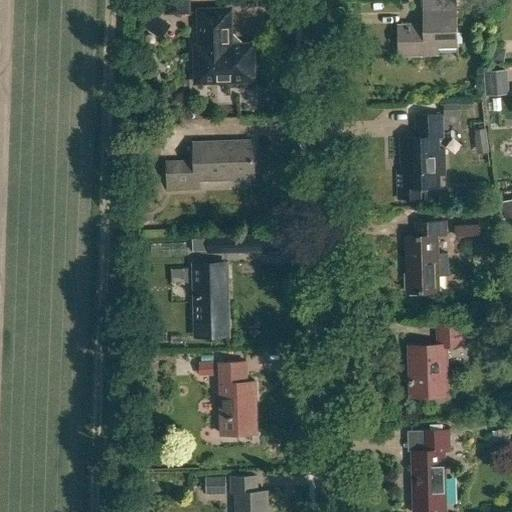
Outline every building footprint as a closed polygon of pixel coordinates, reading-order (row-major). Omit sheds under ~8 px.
[(190,13),(189,0),(165,0),(165,13),(190,13)] [(457,54),(458,54),(456,0),(422,0),(424,24),(398,25),(399,56),(439,55),(439,47),(457,47),(457,54)] [(196,47),(197,81),(253,80),(252,46),(239,46),(230,37),(229,10),(200,11),(201,47),(196,47)] [(148,31),(162,41),(172,27),(159,17),(148,31)] [(493,46),(491,59),(504,61),(506,48),(493,46)] [(508,69),(484,71),(486,95),(510,93),(508,69)] [(446,106),(446,119),(463,118),(463,106),(446,106)] [(444,149),(439,149),(438,137),(443,137),(442,115),(416,115),(417,137),(401,138),(401,162),(405,162),(405,171),(397,171),(398,199),(421,198),(420,187),(440,187),(439,170),(443,170),(444,175),(445,175),(444,149)] [(490,156),(487,131),(471,133),(472,140),(476,140),(478,157),(490,156)] [(178,162),(179,190),(199,189),(199,179),(254,178),(254,187),(255,187),(254,141),(194,143),(194,162),(178,162)] [(511,193),(500,197),(506,221),(511,219),(511,193)] [(447,253),(438,254),(437,236),(447,235),(446,221),(416,222),(416,236),(406,236),(408,292),(420,292),(439,292),(438,276),(449,275),(448,260),(447,253)] [(262,250),(262,235),(207,236),(208,253),(237,252),(262,250)] [(480,243),(481,253),(494,252),(494,242),(480,243)] [(193,263),(195,338),(230,337),(228,262),(193,263)] [(487,317),(487,339),(502,338),(502,317),(487,317)] [(462,323),(438,324),(438,345),(409,346),(411,396),(447,395),(446,346),(462,346),(462,323)] [(201,362),(202,375),(216,375),(216,361),(201,362)] [(221,362),(223,435),(256,434),(255,381),(247,382),(247,361),(221,362)] [(499,428),(500,443),(511,442),(511,428),(499,428)] [(425,431),(426,450),(412,451),(414,506),(446,505),(444,450),(450,450),(449,430),(425,431)] [(227,493),(226,475),(206,476),(206,493),(227,493)] [(236,493),(236,511),(267,511),(267,491),(257,491),(257,476),(231,477),(231,493),(236,493)]
